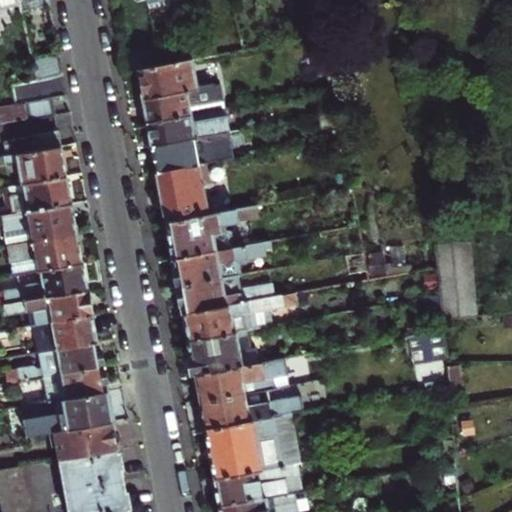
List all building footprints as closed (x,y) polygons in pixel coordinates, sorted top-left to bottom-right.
[(0,0),(0,8),(19,4),(18,0),(0,0)] [(18,0),(19,4),(21,11),(50,4),(48,0),(18,0)] [(339,0),(317,0),(320,12),(341,7),(339,0)] [(123,71),(138,68),(162,64),(158,46),(120,54),(123,71)] [(37,78),(62,73),(58,51),(32,58),(37,78)] [(138,68),(148,122),(224,107),(220,84),(198,88),(193,58),(162,64),(138,68)] [(66,94),(62,73),(37,78),(11,83),(15,104),(24,102),(51,97),(66,94)] [(28,121),(55,116),(51,97),(24,102),(28,119),(28,121)] [(0,118),(1,124),(28,119),(24,102),(15,104),(0,106),(0,118)] [(224,107),(148,122),(152,145),(228,132),(224,107)] [(319,126),(340,122),(339,111),(317,115),(319,126)] [(31,136),(34,150),(60,145),(58,130),(31,135),(31,136)] [(231,131),(228,132),(152,145),(157,173),(206,163),(235,158),(231,131)] [(34,150),(31,136),(4,141),(7,155),(34,150)] [(34,150),(7,155),(0,156),(0,164),(18,161),(22,183),(66,175),(60,145),(34,150)] [(167,221),(209,213),(203,183),(210,182),(206,163),(157,173),(167,221)] [(8,186),(13,213),(71,203),(66,175),(22,183),(8,186)] [(0,215),(2,215),(13,213),(8,186),(0,187),(0,193),(2,193),(5,205),(0,206),(0,215)] [(32,240),(77,233),(71,203),(13,213),(2,215),(4,228),(7,228),(8,231),(30,227),(32,240)] [(209,213),(167,221),(174,258),(234,247),(230,223),(259,217),(257,204),(209,213)] [(7,245),(32,240),(30,227),(8,231),(7,228),(4,228),(7,245)] [(38,270),(41,269),(82,262),(77,233),(32,240),(7,245),(9,257),(12,257),(13,260),(35,256),(38,270)] [(174,258),(179,286),(237,275),(241,274),(238,261),(266,256),(264,248),(272,247),(270,241),(234,247),(174,258)] [(442,319),(478,316),(471,241),(435,244),(438,274),(439,287),(442,319)] [(366,254),(368,265),(385,262),(383,251),(366,254)] [(9,257),(12,274),(38,270),(35,256),(13,260),(12,257),(9,257)] [(5,303),(25,300),(88,289),(82,262),(41,269),(44,282),(39,282),(27,284),(23,287),(3,290),(5,303)] [(439,287),(438,274),(425,276),(426,288),(439,287)] [(184,312),(274,296),(273,288),(267,289),(266,284),(240,289),(237,275),(179,286),(184,312)] [(36,324),(92,313),(88,289),(25,300),(27,310),(33,309),(36,324)] [(247,329),(273,325),(270,309),(298,304),(296,292),(274,296),(184,312),(189,339),(247,329)] [(491,293),(492,314),(511,312),(511,299),(511,292),(491,293)] [(5,303),(4,303),(6,313),(27,310),(25,300),(5,303)] [(97,341),(92,313),(36,324),(33,324),(38,351),(39,351),(97,341)] [(196,375),(259,363),(256,345),(250,346),(247,329),(189,339),(196,375)] [(444,330),(410,336),(414,363),(447,358),(444,330)] [(0,383),(9,382),(102,366),(97,341),(39,351),(42,368),(38,369),(34,365),(18,368),(8,370),(0,371),(0,383)] [(201,401),(268,389),(265,378),(265,376),(289,372),(286,358),(259,363),(196,375),(201,401)] [(461,364),(447,364),(450,386),(464,384),(461,364)] [(102,366),(9,382),(11,390),(21,388),(22,392),(30,391),(35,390),(38,388),(40,385),(45,384),(48,401),(107,390),(102,366)] [(48,401),(45,384),(40,385),(38,388),(35,390),(30,391),(32,403),(48,401)] [(270,401),(268,389),(201,401),(206,428),(226,425),(273,417),(290,414),(292,414),(304,412),(301,395),(270,401)] [(107,390),(48,401),(32,403),(22,405),(26,436),(54,431),(113,420),(107,390)] [(273,417),(283,466),(298,463),(301,463),(292,414),(290,414),(273,417)] [(251,471),(283,466),(273,417),(226,425),(206,428),(215,477),(251,471)] [(54,431),(60,460),(118,449),(113,420),(54,431)] [(470,444),(468,435),(459,436),(460,445),(470,444)] [(118,449),(60,460),(68,511),(111,511),(129,508),(118,449)] [(215,477),(220,505),(286,494),(283,477),(300,474),(298,463),(283,466),(251,471),(215,477)] [(29,511),(26,491),(24,479),(22,467),(0,470),(0,495),(3,511),(29,511)] [(286,494),(293,493),(303,491),(300,474),(283,477),(286,494)] [(461,483),(464,491),(472,488),(469,480),(461,483)] [(286,494),(220,505),(221,511),(296,511),(293,493),(286,494)]
